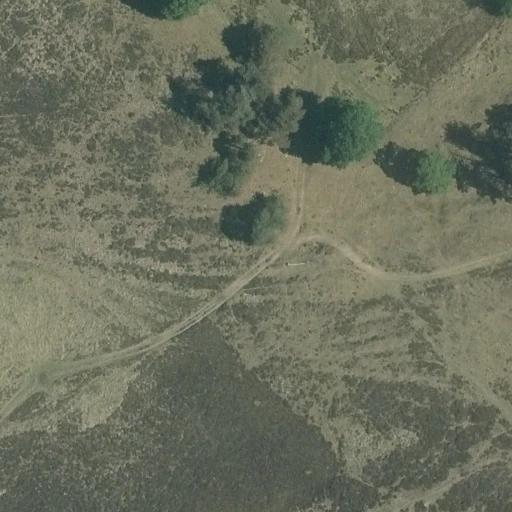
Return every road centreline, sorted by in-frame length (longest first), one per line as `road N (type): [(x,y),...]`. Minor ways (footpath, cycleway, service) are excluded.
road 1 (track): [(0,409),(61,366),(164,338),(281,245),(294,220),(309,70)]
road 2 (track): [(261,263),(380,283),(511,257)]
